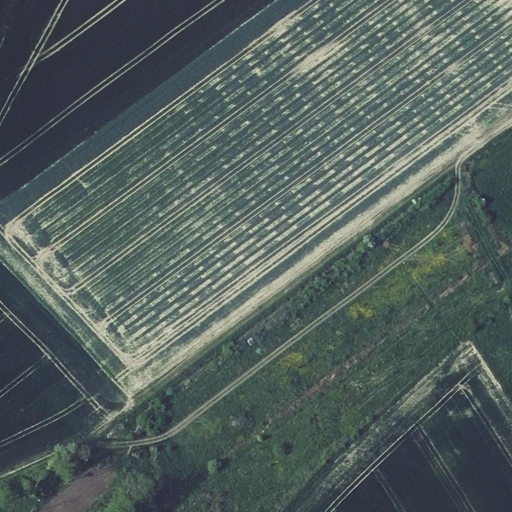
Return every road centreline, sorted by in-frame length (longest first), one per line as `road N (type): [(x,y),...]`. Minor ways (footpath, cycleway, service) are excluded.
road 1 (track): [(511,122),(458,160),(441,224),(169,430),(145,442),(81,446),(0,484)]
road 2 (track): [(458,160),(81,446)]
